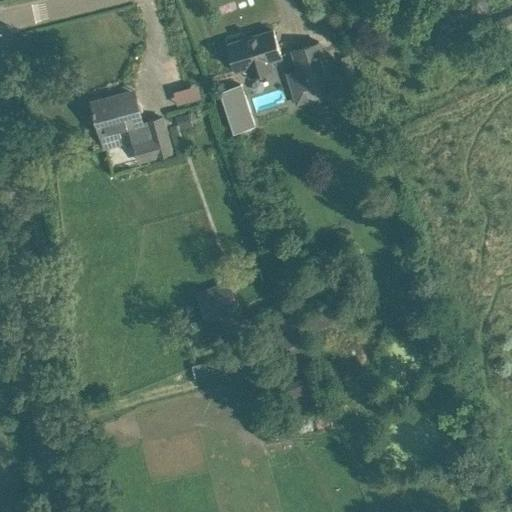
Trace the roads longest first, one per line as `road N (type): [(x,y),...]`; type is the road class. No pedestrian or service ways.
road 1 (unclassified): [(43,511),(0,153)]
road 2 (unclassified): [(0,26),(130,0)]
